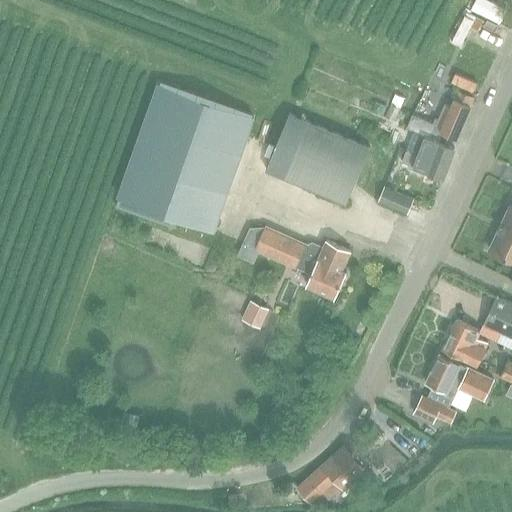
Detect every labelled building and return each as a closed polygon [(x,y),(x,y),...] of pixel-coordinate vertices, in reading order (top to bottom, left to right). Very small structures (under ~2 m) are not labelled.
[(458,41),(473,6),(462,1),(447,36),(458,41)] [(456,67),(434,118),(440,120),(436,129),(441,132),(456,138),(482,78),(456,67)] [(413,107),(430,114),(440,90),(423,83),(413,107)] [(159,86),(120,199),(214,232),(254,119),(159,86)] [(289,114),(266,171),(346,204),(369,147),(289,114)] [(412,114),(406,127),(438,140),(441,132),(436,129),(440,120),(434,118),(432,122),(412,114)] [(407,149),(402,163),(429,173),(429,172),(444,177),(454,148),(424,136),(414,131),(407,149)] [(407,213),(414,198),(385,185),(378,200),(407,213)] [(511,205),(509,205),(489,248),(511,258),(511,205)] [(255,234),(249,247),(256,251),(296,269),(297,268),(312,274),(307,286),(335,299),(347,273),(342,271),(351,252),(327,241),(318,260),(303,253),(306,246),(266,228),(262,237),(255,234)] [(511,301),(497,295),(484,322),(511,335),(511,301)] [(243,319),(257,326),(266,308),(252,301),(243,319)] [(456,318),(442,347),(477,364),(487,342),(477,337),(480,329),(456,318)] [(439,353),(426,382),(432,385),(428,394),(450,405),(459,386),(484,398),(493,378),(439,353)] [(511,360),(509,359),(501,375),(511,380),(511,360)] [(455,409),(422,393),(414,411),(432,420),(435,413),(450,420),(455,409)] [(322,463),(322,464),(298,486),(311,500),(321,490),(328,498),(342,485),(342,486),(365,464),(347,445),(342,450),(339,447),(322,463)] [(238,494),(230,494),(230,506),(238,506),(238,494)]
